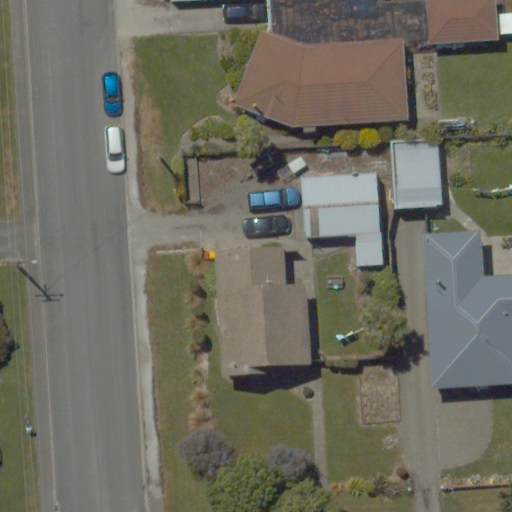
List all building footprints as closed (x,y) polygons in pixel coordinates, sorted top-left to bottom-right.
[(511,0),(264,0),(265,22),(230,102),(312,138),(318,124),(399,121),(396,44),(511,40),(511,0)] [(389,144),(390,207),(443,205),(442,143),(389,144)] [(298,174),(299,236),(355,235),(355,265),(380,265),(378,172),(298,174)] [(480,239),(424,240),(427,384),(511,382),(511,276),(481,277),(480,239)] [(307,279),(219,282),(222,366),(310,363),(307,279)]
